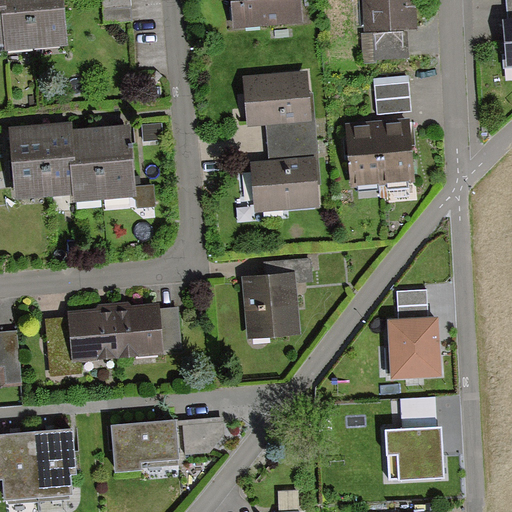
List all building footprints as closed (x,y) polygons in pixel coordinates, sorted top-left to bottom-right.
[(10,0),(0,0),(0,39),(14,38),(10,0)] [(14,46),(72,41),(68,0),(10,0),(14,38),(14,46)] [(106,0),(108,21),(136,20),(134,0),(106,0)] [(231,0),(234,31),(305,25),(302,0),(231,0)] [(409,31),(417,31),(416,0),(365,0),(367,33),(375,33),(409,31)] [(376,61),(411,60),(409,31),(375,33),(376,61)] [(267,126),(313,123),(309,73),(245,78),(249,128),(267,126)] [(376,114),(412,112),(411,83),(375,85),(376,114)] [(352,189),(416,184),(411,118),(385,120),(371,121),(348,123),(352,189)] [(79,129),(78,122),(21,126),(26,195),(84,190),(79,129)] [(270,161),(316,158),(319,157),(316,122),(313,123),(267,126),(270,161)] [(84,197),(142,193),(137,125),(79,129),(84,190),(84,197)] [(258,211),(320,207),(316,158),(270,161),(255,162),(258,211)] [(115,211),(160,208),(159,192),(114,195),(115,211)] [(300,271),(301,279),(316,278),(315,255),(268,258),(269,273),(300,271)] [(252,332),(304,329),(301,279),(300,271),(269,273),(248,274),(252,332)] [(82,356),(168,347),(164,307),(163,303),(77,312),(82,356)] [(164,307),(168,347),(187,345),(183,305),(164,307)] [(56,372),(83,369),(82,356),(77,312),(50,315),(56,372)] [(443,315),(389,315),(389,377),(444,377),(443,315)] [(9,380),(26,379),(21,329),(0,330),(0,365),(8,365),(9,380)] [(185,455),(209,454),(224,436),(223,419),(183,421),(185,455)] [(161,424),(113,428),(116,473),(141,472),(140,463),(181,460),(178,423),(161,424)] [(70,425),(31,428),(37,493),(70,490),(69,472),(74,472),(70,425)] [(445,425),(383,429),(386,481),(448,477),(445,425)] [(37,493),(31,428),(0,430),(0,473),(2,474),(4,496),(37,493)]
